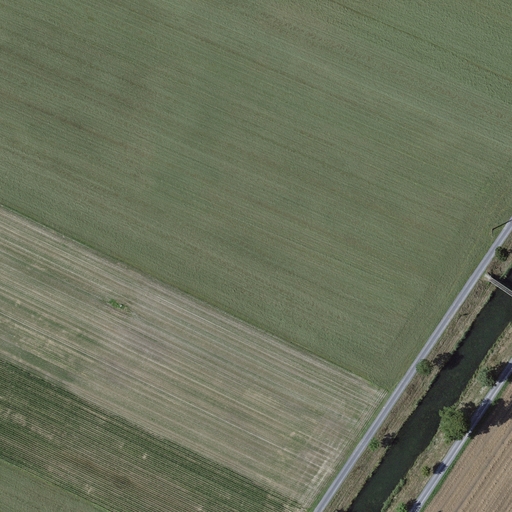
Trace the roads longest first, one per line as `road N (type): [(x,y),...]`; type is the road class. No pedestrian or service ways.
road 1 (track): [(511,231),(320,511)]
road 2 (track): [(511,367),(414,511)]
